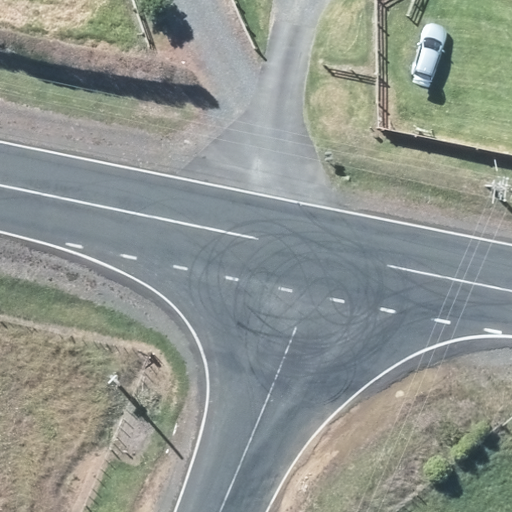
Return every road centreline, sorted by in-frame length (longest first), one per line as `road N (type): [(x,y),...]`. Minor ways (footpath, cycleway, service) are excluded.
road 1 (tertiary): [(327,253),(0,185)]
road 2 (unclassified): [(218,511),(327,253)]
road 3 (tertiary): [(511,291),(327,253)]
